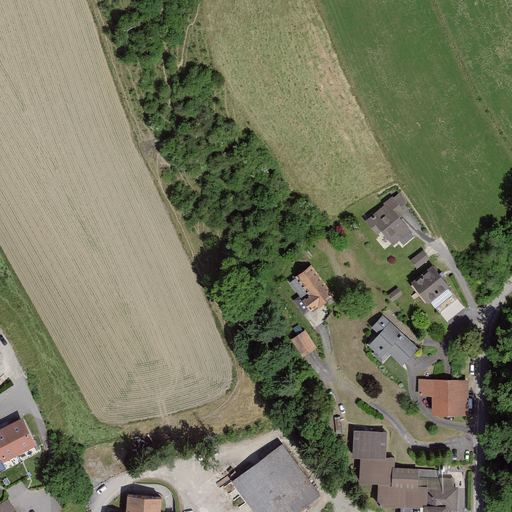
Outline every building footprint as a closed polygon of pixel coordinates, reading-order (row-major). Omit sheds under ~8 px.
[(415,240),(386,202),(365,217),(394,256),(415,240)] [(424,248),(411,258),(418,267),(431,257),(424,248)] [(335,301),(310,266),(290,280),(315,315),(335,301)] [(413,282),(436,310),(456,294),(433,266),(413,282)] [(420,347),(383,314),(373,325),(380,331),(369,344),(382,356),(387,350),(404,365),(420,347)] [(319,351),(305,331),(289,341),(303,362),(319,351)] [(468,381),(419,382),(419,399),(432,398),(432,415),(468,415),(468,381)] [(37,443),(23,416),(0,427),(0,455),(3,461),(37,443)] [(386,458),(388,431),(353,429),(352,459),(360,460),(359,484),(379,485),(378,507),(400,508),(400,511),(445,511),(446,510),(458,511),(459,488),(454,487),(455,478),(439,477),(440,469),(395,467),(395,458),(386,458)] [(284,447),(233,484),(252,511),(298,511),(320,496),(284,447)] [(159,511),(161,497),(126,493),(124,511),(159,511)] [(0,511),(17,511),(8,497),(0,502),(0,511)]
